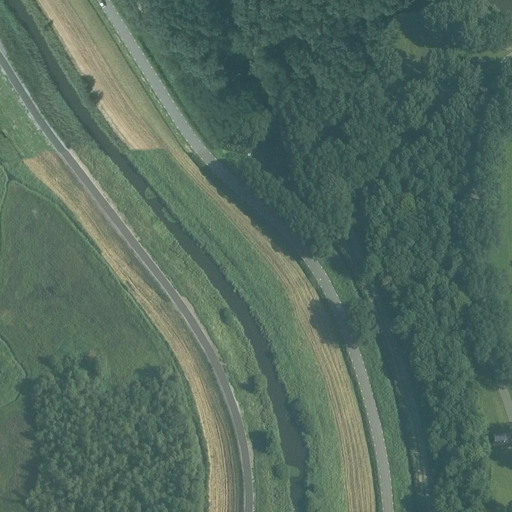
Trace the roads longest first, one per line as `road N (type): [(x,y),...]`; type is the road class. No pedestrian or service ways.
road 1 (unknown): [(130,0),(166,39),(241,39),(250,48),(299,186),(356,266),(392,355),(423,511)]
road 2 (tertiary): [(381,511),(378,455),(341,323),(316,274),(275,221),(196,149),(102,0)]
road 3 (unclassified): [(246,511),(245,459),(215,365),(0,60)]
road 4 (unclassified): [(511,427),(476,309),(466,176),(475,129),(511,69)]
